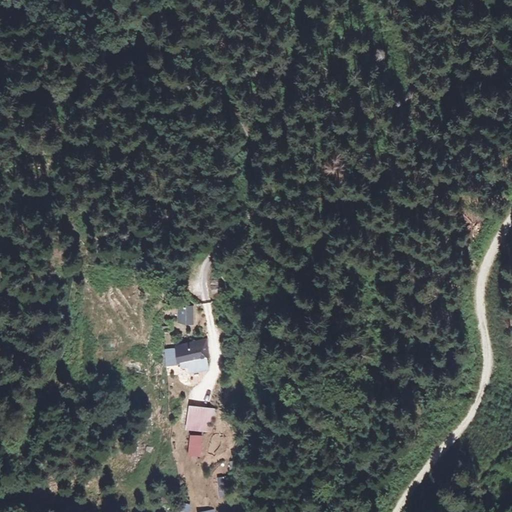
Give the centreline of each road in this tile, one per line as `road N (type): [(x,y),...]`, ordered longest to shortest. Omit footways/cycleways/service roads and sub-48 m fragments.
road 1 (track): [(203,391),(210,325),(195,271),(249,185),(245,124),(188,0)]
road 2 (track): [(395,511),(460,426),(486,373),(480,282),(511,213)]
